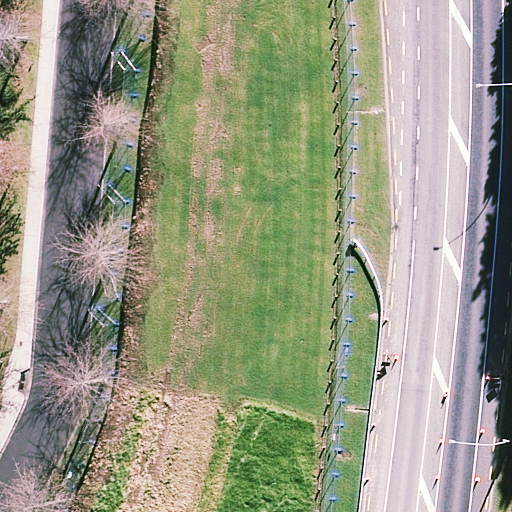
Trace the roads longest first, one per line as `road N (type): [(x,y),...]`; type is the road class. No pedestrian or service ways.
road 1 (secondary): [(205,425),(328,0)]
road 2 (secondary): [(205,425),(404,511)]
